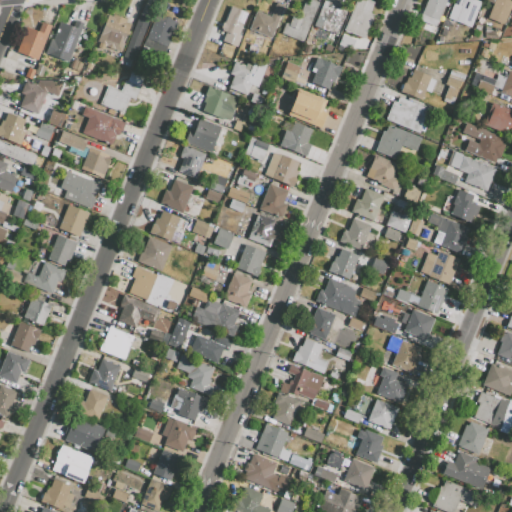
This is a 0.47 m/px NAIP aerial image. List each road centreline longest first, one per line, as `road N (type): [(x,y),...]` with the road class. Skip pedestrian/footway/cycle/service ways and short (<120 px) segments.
road 1 (residential): [(197,511),(402,0)]
road 2 (residential): [(4,511),(199,20)]
road 3 (residential): [(395,511),(511,226)]
